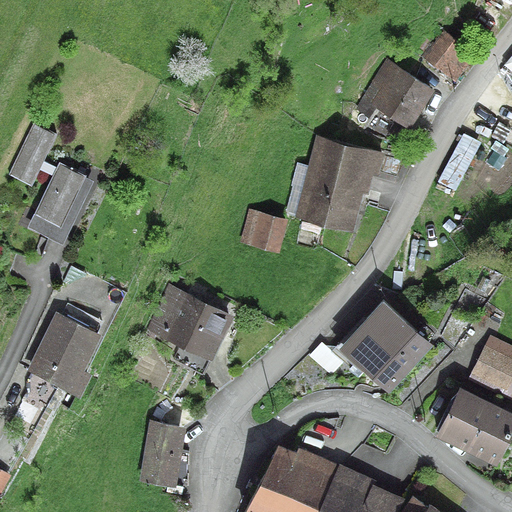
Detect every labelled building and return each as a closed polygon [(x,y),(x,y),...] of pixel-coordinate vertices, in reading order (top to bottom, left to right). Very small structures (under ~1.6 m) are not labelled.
[(443,32),(423,59),(453,81),(472,55),(443,32)] [(408,74),(383,113),(415,133),(440,95),(408,74)] [(59,182),(35,231),(69,248),(101,183),(53,160),(63,140),(40,129),(16,179),(37,189),(44,175),(59,182)] [(320,143),(303,220),(358,233),(367,192),(371,192),(379,156),(320,143)] [(274,249),(281,221),(261,216),(254,244),(274,249)] [(171,290),(151,336),(220,365),(240,320),(171,290)] [(396,301),(349,353),(396,397),(444,345),(396,301)] [(107,341),(64,320),(37,372),(80,394),(107,341)] [(511,353),(492,344),(476,380),(511,397),(511,353)] [(511,439),(511,423),(462,397),(442,434),(499,464),(511,439)] [(184,430),(151,424),(141,483),(174,489),(184,430)] [(315,511),(335,474),(317,466),(316,468),(300,461),(310,443),(299,438),(291,455),(276,448),(243,511),(315,511)] [(0,469),(0,503),(3,505),(18,479),(0,469)] [(335,474),(315,511),(393,511),(399,503),(368,489),(368,490),(351,483),(354,477),(348,474),(345,479),(335,474)] [(435,511),(427,506),(426,508),(412,497),(401,511),(435,511)]
